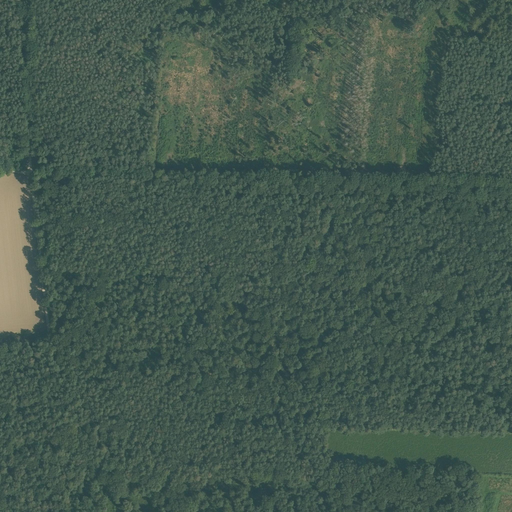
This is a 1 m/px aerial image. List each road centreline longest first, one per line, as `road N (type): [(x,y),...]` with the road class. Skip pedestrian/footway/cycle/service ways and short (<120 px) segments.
road 1 (track): [(511,190),(30,173)]
road 2 (track): [(65,511),(30,173)]
road 3 (track): [(326,511),(292,183)]
road 4 (track): [(30,173),(21,0)]
